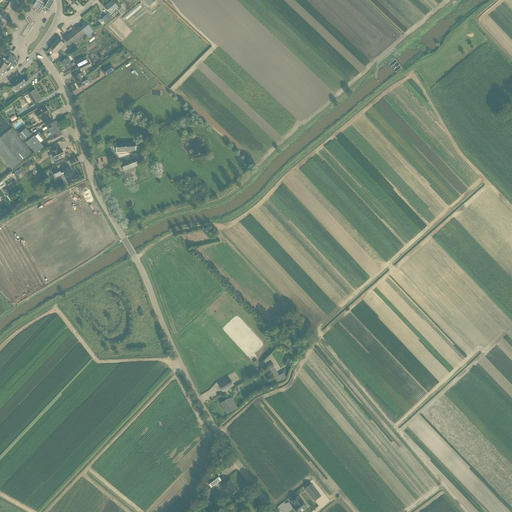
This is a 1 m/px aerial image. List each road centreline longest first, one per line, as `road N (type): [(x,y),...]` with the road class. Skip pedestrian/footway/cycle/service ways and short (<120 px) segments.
road 1 (unclassified): [(273,511),(193,395),(145,278),(95,190),(69,102),(36,50)]
road 2 (track): [(492,0),(436,57),(382,88),(242,211),(166,236),(135,259)]
road 3 (track): [(456,0),(221,201),(122,236)]
